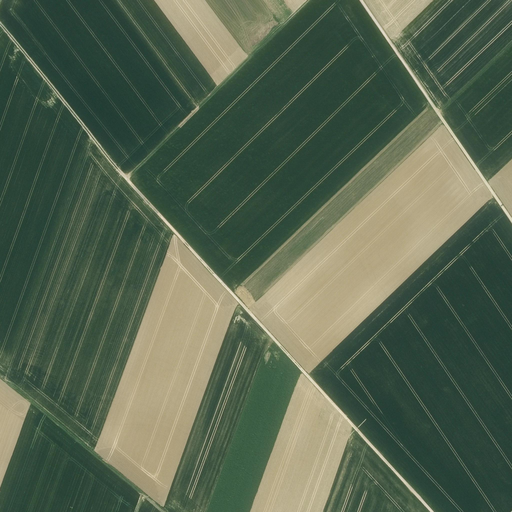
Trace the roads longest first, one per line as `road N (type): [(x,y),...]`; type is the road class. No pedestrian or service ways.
road 1 (track): [(431,511),(120,173),(0,24)]
road 2 (track): [(511,221),(359,0)]
road 3 (track): [(126,179),(309,0)]
road 4 (track): [(163,511),(0,376)]
